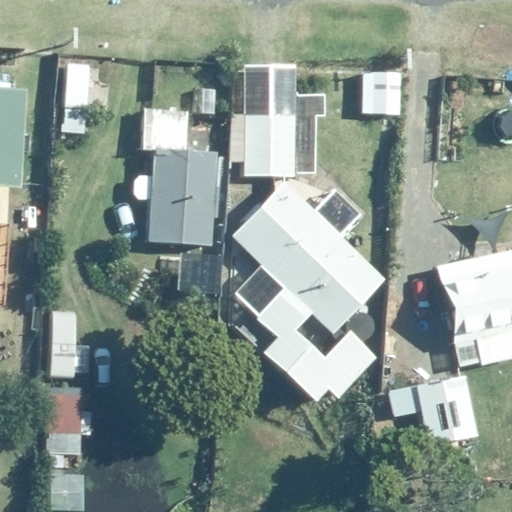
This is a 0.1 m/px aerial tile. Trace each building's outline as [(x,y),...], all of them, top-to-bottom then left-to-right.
[(105,64),(60,62),(56,133),(90,135),(91,108),(103,108),(105,64)] [(244,65),(244,176),(295,176),(297,66),(244,65)] [(0,187),(22,189),(26,87),(0,86),(0,187)] [(154,146),(148,241),(211,245),(218,151),(154,146)] [(387,278),(286,183),(231,234),(262,265),(235,294),(277,337),(264,354),(316,402),(328,389),(338,399),(376,356),(351,329),(325,357),(299,332),(312,315),(332,333),(387,278)] [(511,245),(433,265),(459,368),(511,355),(511,245)] [(478,434),(466,376),(388,392),(393,418),(422,412),(428,444),(478,434)]
